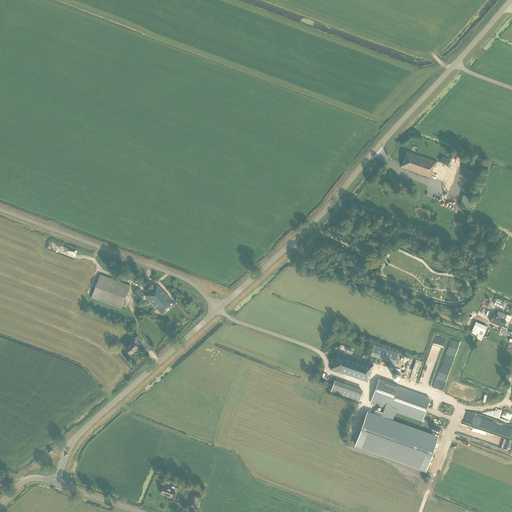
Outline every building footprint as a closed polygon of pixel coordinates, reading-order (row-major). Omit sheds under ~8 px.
[(433,167),(434,168),(436,162),(407,151),(401,167),(430,178),(433,172),(431,172),(433,167)] [(441,155),(439,159),(447,164),(449,160),(441,155)] [(463,195),(459,206),(467,208),(470,197),(463,195)] [(49,242),(47,247),(65,254),(67,249),(49,242)] [(121,309),(129,285),(100,274),(91,298),(121,309)] [(162,315),(175,304),(158,285),(154,288),(153,288),(145,295),(162,315)] [(140,299),(144,295),(138,288),(133,292),(140,299)] [(483,316),(490,302),(485,300),(479,313),(483,316)] [(498,312),(496,315),(493,314),(490,322),(501,327),(507,315),(498,312)] [(477,330),(475,333),(483,336),(487,327),(476,323),(473,328),(477,330)] [(139,344),(142,341),(138,336),(135,338),(136,340),(134,342),(133,342),(125,349),(130,354),(138,347),(137,345),(139,343),(139,344)] [(443,389),(458,346),(449,343),(434,386),(443,389)] [(369,383),(375,366),(345,355),(344,356),(342,355),(343,354),(338,352),(332,369),(369,383)] [(388,364),(391,369),(396,367),(393,361),(388,364)] [(415,361),(413,369),(419,371),(422,363),(415,361)] [(335,380),(331,391),(361,402),(365,391),(335,380)] [(430,400),(428,399),(428,398),(378,380),(370,403),(384,408),(381,416),(367,411),(355,447),(426,471),(438,436),(392,421),(395,412),(422,421),(430,400)] [(507,436),(510,426),(465,412),(462,422),(458,435),(506,449),(507,444),(508,439),(486,433),(474,429),(475,427),(507,436)] [(172,497),(175,487),(172,486),(171,488),(163,486),(161,493),(172,497)] [(195,507),(198,497),(192,495),(188,504),(195,507)]
